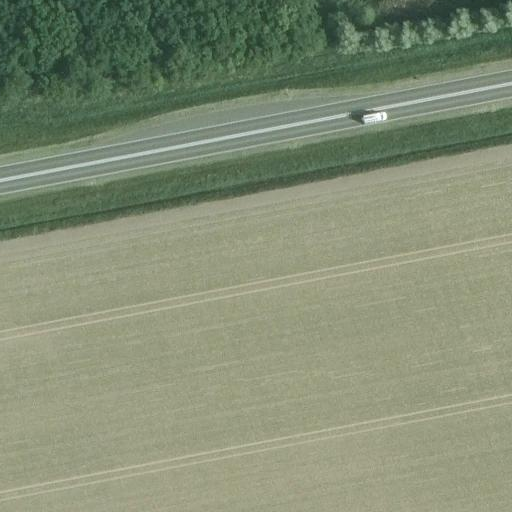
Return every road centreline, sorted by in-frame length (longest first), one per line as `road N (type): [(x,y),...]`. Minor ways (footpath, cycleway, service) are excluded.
road 1 (trunk): [(0,180),(511,85)]
road 2 (track): [(300,0),(330,47),(511,16)]
